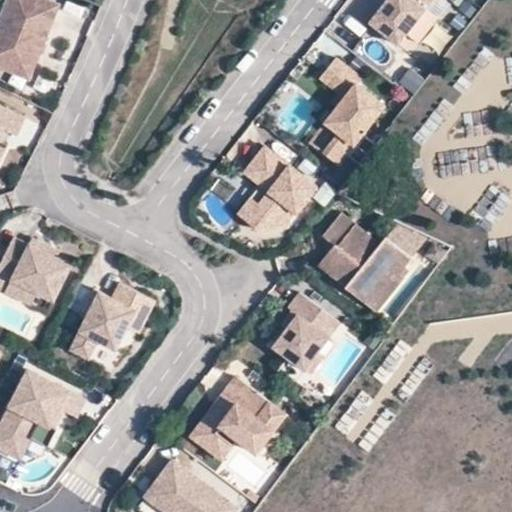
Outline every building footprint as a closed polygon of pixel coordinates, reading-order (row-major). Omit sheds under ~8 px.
[(38,62),(59,10),(33,0),(9,0),(0,25),(0,72),(30,84),(36,68),(31,65),(33,60),(38,62)] [(435,0),(388,0),(380,11),(369,25),(398,48),(435,0)] [(388,0),(381,0),(375,8),(380,11),(388,0)] [(386,108),(358,87),(363,81),(337,61),(321,81),(346,101),(327,126),(340,136),(325,156),(340,167),(386,108)] [(410,69),(401,84),(416,93),(426,79),(410,69)] [(425,142),(455,108),(446,100),(416,135),(425,142)] [(26,122),(0,109),(0,165),(5,154),(0,151),(0,140),(1,141),(4,134),(17,140),(26,122)] [(320,191),(266,149),(246,176),(271,195),(277,200),(267,213),(262,208),(259,207),(246,223),(265,237),(287,230),(298,216),(300,217),(320,191)] [(511,198),(493,184),(469,215),(489,230),(511,201),(511,198)] [(277,200),(271,195),(262,208),(267,213),(277,200)] [(259,207),(253,202),(241,219),(246,223),(259,207)] [(344,215),(326,239),(341,250),(336,257),(333,255),(323,268),(383,313),(409,278),(404,274),(416,258),(390,238),(384,245),(344,215)] [(59,261),(49,256),(52,251),(34,242),(31,249),(16,242),(0,274),(0,278),(14,285),(8,296),(25,305),(31,294),(40,298),(57,306),(75,269),(59,261)] [(62,256),(52,251),(49,256),(59,261),(60,260),(62,256)] [(159,306),(122,288),(115,303),(96,294),(88,311),(93,314),(89,323),(73,355),(92,365),(101,346),(120,355),(131,332),(143,338),(159,306)] [(40,298),(31,294),(25,305),(34,309),(40,298)] [(343,325),(303,295),(291,310),(301,317),(277,349),(308,372),(343,325)] [(93,314),(88,311),(83,320),(89,323),(93,314)] [(32,374),(1,438),(30,452),(35,443),(52,451),(61,433),(59,432),(54,430),(63,412),(67,414),(80,420),(89,402),(32,374)] [(289,416),(239,380),(226,397),(240,407),(230,420),(217,410),(194,440),(209,451),(225,429),(241,441),(260,456),(289,416)] [(240,407),(226,397),(217,410),(230,420),(240,407)] [(54,430),(59,432),(67,414),(63,412),(54,430)] [(241,441),(225,429),(209,451),(225,463),(241,441)] [(30,452),(1,438),(0,439),(0,451),(25,463),(30,452)] [(239,511),(240,511),(177,464),(166,478),(170,481),(155,502),(167,511),(239,511)]
